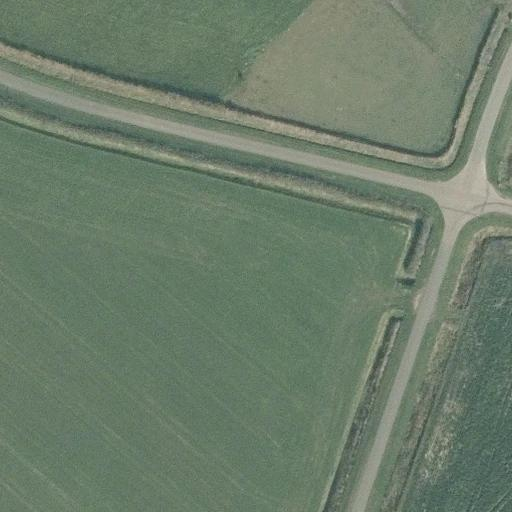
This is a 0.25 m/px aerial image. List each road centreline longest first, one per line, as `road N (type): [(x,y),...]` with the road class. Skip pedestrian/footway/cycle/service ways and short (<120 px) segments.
road 1 (unclassified): [(461,198),(41,98),(0,80)]
road 2 (unclassified): [(349,511),(461,198)]
road 3 (unclassified): [(461,198),(511,85)]
